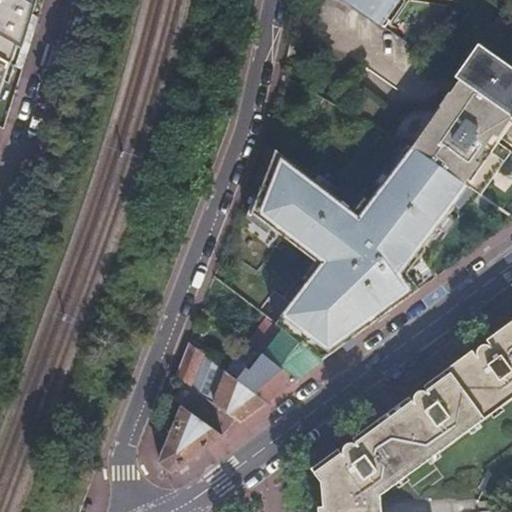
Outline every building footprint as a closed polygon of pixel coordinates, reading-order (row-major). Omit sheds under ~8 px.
[(0,0),(0,34),(19,45),(29,14),(20,8),(24,0),(0,0)] [(24,0),(20,8),(29,14),(33,0),(24,0)] [(348,0),(392,30),(412,3),(411,0),(348,0)] [(0,57),(6,61),(19,68),(35,17),(29,14),(19,45),(0,34),(0,57)] [(451,72),(460,78),(510,115),(511,115),(511,52),(481,31),(451,72)] [(451,90),(410,147),(463,184),(478,194),(510,150),(494,139),(496,135),(502,127),(510,115),(460,78),(452,90),(451,90)] [(280,330),(319,361),(328,355),(367,326),(419,288),(400,267),(413,244),(418,247),(449,210),(444,207),(463,184),(410,147),(404,144),(396,164),(357,212),(275,148),(252,207),(325,263),(313,279),(310,277),(275,322),(282,328),(280,330)] [(246,342),(294,379),(307,370),(319,361),(280,330),(282,328),(275,322),(262,312),(259,317),(262,320),(246,342)] [(380,511),(379,497),(511,398),(511,319),(483,342),(432,379),(327,456),(311,468),(311,469),(321,482),(324,507),(317,507),(317,511),(380,511)] [(233,417),(238,421),(252,410),(266,400),(224,369),(187,340),(174,376),(182,382),(233,417)] [(224,369),(266,400),(274,394),(294,379),(246,342),(224,369)] [(174,396),(223,432),(227,426),(233,417),(182,382),(174,396)] [(171,470),(220,434),(180,405),(167,438),(166,443),(158,461),(171,470)]
